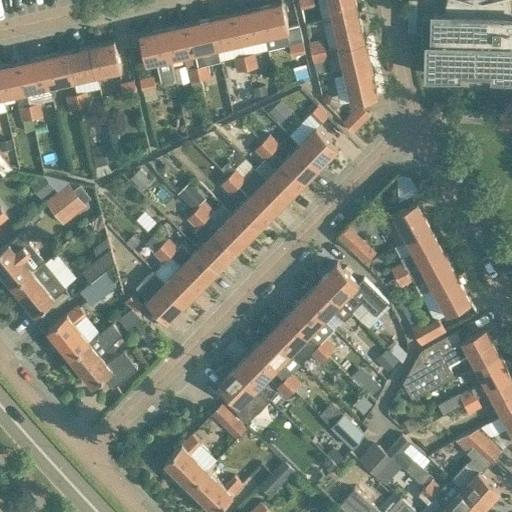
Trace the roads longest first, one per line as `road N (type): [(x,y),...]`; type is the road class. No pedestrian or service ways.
road 1 (residential): [(88,453),(416,116)]
road 2 (residential): [(511,302),(416,116)]
road 3 (secondary): [(100,511),(0,398)]
road 4 (residential): [(88,453),(0,356)]
road 5 (residential): [(0,29),(127,0)]
